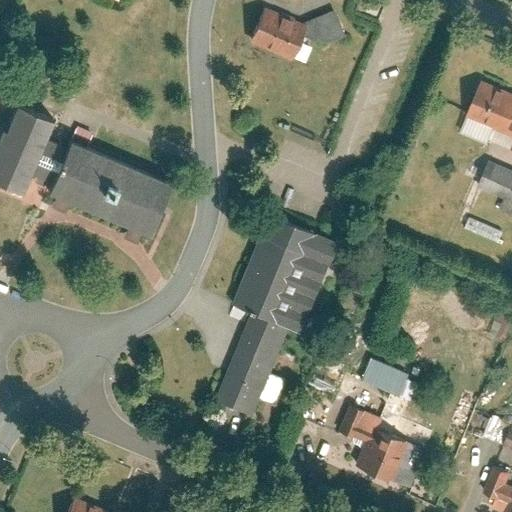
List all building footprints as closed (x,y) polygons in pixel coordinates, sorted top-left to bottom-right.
[(257,11),(243,42),(299,68),(313,36),(257,11)] [(342,36),(331,11),(311,20),(323,45),(342,36)] [(511,98),(476,83),(462,117),(511,137),(511,145),(510,151),(511,151),(511,125),(509,124),(511,116),(511,98)] [(136,222),(161,165),(56,118),(49,132),(32,124),(41,105),(6,89),(0,103),(0,170),(8,174),(15,157),(36,166),(32,176),(136,222)] [(237,137),(242,139),(248,140),(252,138),(257,133),(258,126),(254,117),(244,114),(237,118),(235,120),(233,126),(234,133),(237,137)] [(511,173),(488,164),(476,194),(511,208),(511,173)] [(335,238),(269,210),(230,301),(250,309),(215,393),(249,408),(284,326),(295,331),(335,238)] [(465,215),(461,225),(495,239),(499,229),(465,215)] [(368,359),(358,381),(393,396),(403,373),(368,359)] [(373,430),(371,435),(357,429),(364,413),(349,407),(338,434),(352,440),(352,439),(367,446),(357,469),(393,484),(410,446),(373,430)] [(479,413),(470,427),(480,433),(489,419),(479,413)] [(511,426),(503,447),(511,451),(511,426)] [(511,511),(511,494),(511,496),(497,490),(504,474),(489,468),(478,495),(492,501),(492,500),(507,507),(504,511),(511,511)] [(103,511),(72,498),(66,511),(103,511)]
